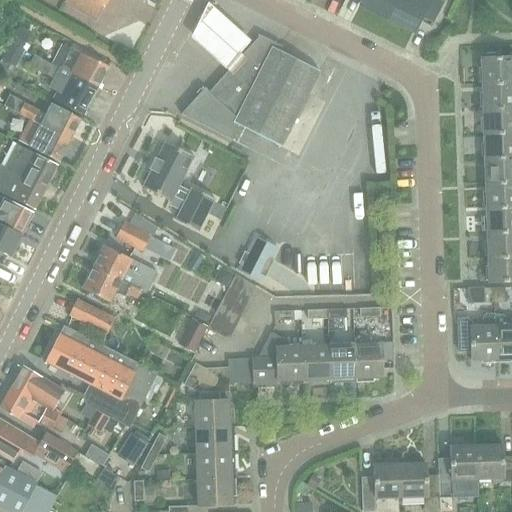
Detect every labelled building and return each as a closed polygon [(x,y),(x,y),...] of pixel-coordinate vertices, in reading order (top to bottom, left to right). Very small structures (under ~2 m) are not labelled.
[(95,20),(106,0),(63,0),(63,2),(95,20)] [(385,18),(394,0),(361,0),(359,5),(385,18)] [(441,1),(438,0),(413,0),(413,1),(410,0),(394,0),(385,18),(413,32),(419,20),(429,25),(441,1)] [(203,7),(188,37),(223,71),(249,42),(210,6),(203,7)] [(18,28),(11,43),(23,49),(27,41),(24,40),(28,33),(18,28)] [(233,132),(237,124),(280,146),(318,70),(279,50),(281,46),(259,35),(207,92),(203,88),(185,108),(180,114),(230,139),(233,132)] [(11,43),(2,60),(16,68),(25,50),(23,49),(11,43)] [(78,51),(70,47),(70,46),(65,57),(59,68),(66,72),(67,72),(97,87),(108,66),(78,51)] [(480,58),(480,83),(511,82),(511,52),(510,52),(510,57),(480,58)] [(34,55),(28,65),(53,78),(49,87),(57,91),(52,100),(82,115),(97,87),(67,72),(66,72),(59,68),(34,55)] [(481,108),(511,106),(511,82),(480,83),(481,108)] [(45,114),(23,103),(4,92),(0,100),(0,104),(29,119),(32,121),(39,124),(69,140),(80,118),(50,103),(45,114)] [(482,133),(511,131),(511,106),(481,108),(482,133)] [(39,124),(32,121),(29,119),(23,132),(22,131),(17,141),(21,143),(58,162),(69,140),(39,124)] [(483,157),(511,156),(511,131),(482,133),(483,157)] [(190,187),(190,188),(189,191),(178,186),(192,157),(193,158),(193,156),(164,141),(163,143),(156,158),(153,157),(148,168),(150,169),(141,186),(141,185),(140,187),(170,202),(171,201),(171,200),(173,196),(183,201),(175,218),(174,218),(174,219),(198,231),(199,230),(198,230),(213,200),(214,200),(214,199),(190,187)] [(56,165),(19,146),(11,142),(0,164),(45,187),(56,165)] [(231,174),(236,160),(224,154),(218,168),(231,174)] [(484,182),(511,181),(511,156),(483,157),(484,182)] [(45,187),(0,164),(0,192),(4,194),(33,209),(45,187)] [(273,170),(251,222),(261,226),(266,215),(281,221),(292,225),(294,222),(305,227),(326,178),(311,171),(310,174),(292,166),(288,176),(273,170)] [(485,207),(511,206),(511,181),(484,182),(485,207)] [(0,223),(20,234),(21,234),(32,212),(3,197),(0,202),(0,223)] [(485,232),(511,230),(511,206),(485,207),(485,232)] [(133,211),(126,224),(149,236),(151,236),(156,226),(133,211)] [(123,222),(115,238),(141,252),(142,249),(149,236),(126,224),(123,222)] [(0,251),(9,256),(20,234),(0,223),(0,251)] [(486,257),(511,255),(511,230),(485,232),(486,257)] [(149,236),(142,249),(154,255),(161,242),(152,237),(149,236)] [(254,237),(238,270),(260,281),(276,247),(254,237)] [(156,272),(131,260),(103,246),(93,267),(145,293),(156,272)] [(511,255),(486,257),(487,282),(511,281),(511,255)] [(0,266),(0,284),(7,288),(13,271),(0,266)] [(145,294),(145,293),(93,267),(82,288),(109,302),(115,291),(125,295),(125,294),(136,299),(140,291),(145,294)] [(221,268),(215,278),(226,285),(232,275),(221,268)] [(250,297),(255,287),(235,275),(229,285),(250,297)] [(229,285),(224,296),(244,308),(250,297),(229,285)] [(483,302),(493,302),(493,288),(482,288),(483,302)] [(493,302),(504,302),(503,288),(493,288),(493,302)] [(224,296),(218,306),(239,319),(244,308),(224,296)] [(105,335),(113,319),(76,300),(68,316),(105,335)] [(233,329),(239,319),(218,306),(213,317),(233,329)] [(359,317),(379,316),(379,307),(359,308),(359,317)] [(307,319),(327,318),(326,309),(307,310),(307,319)] [(327,318),(346,318),(346,309),(326,309),(327,318)] [(196,310),(192,317),(207,325),(210,318),(196,310)] [(274,320),(293,320),(293,311),(274,311),(274,320)] [(465,317),(457,317),(458,351),(470,351),(470,360),(495,359),(494,314),(494,312),(485,312),(480,317),(481,326),(471,326),(471,322),(465,317)] [(511,358),(511,325),(506,325),(506,317),(502,314),(494,314),(495,359),(511,358)] [(196,347),(207,325),(192,317),(190,317),(179,338),(196,347)] [(228,340),(233,329),(213,317),(207,328),(228,340)] [(155,374),(88,341),(63,328),(60,334),(59,333),(44,362),(88,384),(83,395),(85,396),(86,402),(110,417),(128,428),(155,374)] [(239,359),(240,383),(276,381),(286,380),(286,384),(303,383),(301,345),(286,346),(286,340),(270,332),(257,358),(239,359)] [(353,343),(355,381),(372,381),(372,377),(381,377),(380,342),(353,343)] [(354,381),(355,381),(353,343),(327,344),(329,382),(346,382),(346,378),(354,378),(354,381)] [(312,383),(329,382),(327,344),(301,345),(303,383),(303,380),(311,379),(312,383)] [(228,383),(240,383),(239,359),(227,359),(227,367),(228,383)] [(194,390),(204,368),(194,363),(183,384),(194,390)] [(22,366),(10,388),(38,404),(44,408),(51,412),(63,390),(22,366)] [(229,391),(228,383),(227,367),(216,368),(216,392),(229,391)] [(199,393),(216,392),(216,368),(206,368),(204,368),(194,390),(199,393)] [(66,421),(58,416),(44,408),(38,404),(10,388),(0,405),(0,407),(33,428),(39,417),(51,426),(52,425),(60,430),(66,421)] [(232,427),(232,426),(231,409),(228,409),(228,399),(193,401),(194,427),(228,426),(228,427),(232,427)] [(95,410),(87,425),(101,433),(104,429),(105,427),(109,418),(95,410)] [(109,418),(105,427),(118,435),(123,427),(109,418)] [(64,470),(76,451),(45,433),(38,444),(0,420),(0,452),(13,460),(20,449),(32,456),(34,452),(64,470)] [(130,434),(117,455),(133,465),(146,443),(151,433),(137,425),(132,435),(130,434)] [(229,435),(228,427),(228,426),(194,427),(195,453),(233,452),(232,435),(229,435)] [(157,455),(166,437),(158,433),(149,450),(157,455)] [(503,483),(503,482),(511,481),(511,456),(501,457),(501,445),(475,446),(476,478),(490,478),(490,483),(503,483)] [(463,479),(476,478),(475,446),(448,447),(448,458),(437,458),(437,475),(437,511),(439,511),(439,498),(451,497),(451,485),(463,484),(463,479)] [(148,472),(157,455),(149,450),(140,468),(148,472)] [(230,479),(230,477),(230,469),(233,469),(233,452),(195,453),(196,479),(230,479)] [(373,497),(399,497),(398,464),(372,465),(372,477),(360,477),(361,502),(360,511),(373,511),(374,511),(373,497)] [(437,511),(437,475),(424,475),(424,464),(398,464),(399,497),(423,496),(423,511),(437,511)] [(0,508),(7,511),(47,511),(56,496),(35,485),(36,483),(4,466),(2,470),(0,468),(0,508)] [(104,468),(96,480),(113,492),(117,476),(104,468)] [(168,470),(156,471),(156,480),(169,480),(168,470)] [(311,475),(305,485),(313,490),(319,480),(311,475)] [(206,505),(231,505),(231,495),(234,495),(234,477),(230,477),(230,479),(196,479),(197,506),(206,505)] [(134,501),(143,500),(142,481),(133,481),(134,501)]
